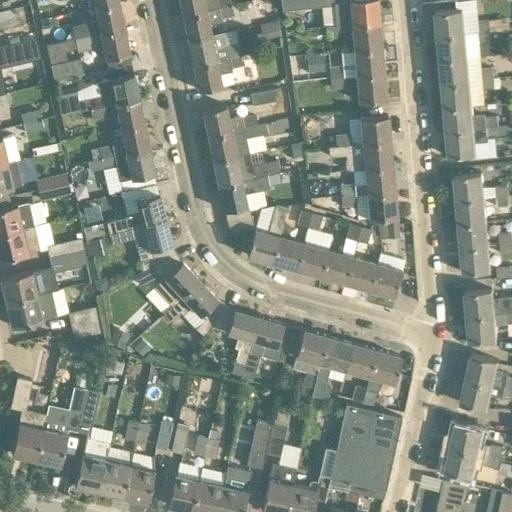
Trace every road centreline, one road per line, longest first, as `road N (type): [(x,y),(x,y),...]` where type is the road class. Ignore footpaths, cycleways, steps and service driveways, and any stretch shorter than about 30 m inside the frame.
road 1 (residential): [(435,345),(243,281),(203,230),(182,171),(153,0)]
road 2 (residential): [(435,345),(405,0)]
road 3 (unclassified): [(408,511),(435,345)]
